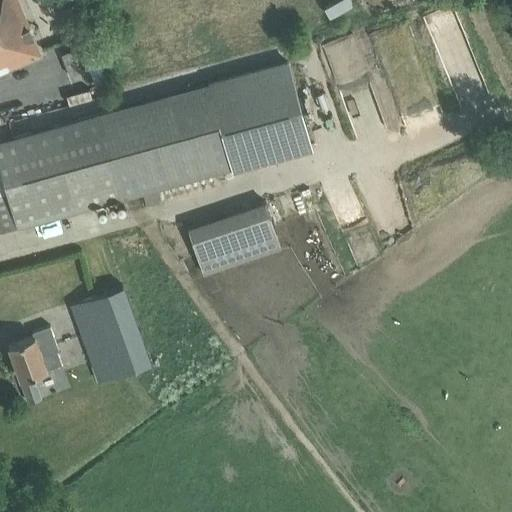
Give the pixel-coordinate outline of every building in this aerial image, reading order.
[(0,0),(0,71),(40,54),(17,0),(0,0)] [(77,0),(56,0),(72,37),(78,36),(101,93),(113,88),(90,30),(77,0)] [(345,7),(354,2),(353,0),(334,0),(326,5),(336,22),(349,14),(345,7)] [(457,10),(430,13),(432,35),(460,31),(457,10)] [(0,225),(1,231),(18,226),(123,197),(232,167),(233,170),(269,160),(312,148),(288,58),(246,69),(208,80),(209,83),(117,108),(0,140),(0,225)] [(69,99),(91,94),(87,80),(66,86),(69,99)] [(206,270),(287,251),(276,202),(195,221),(206,270)] [(69,305),(97,383),(151,363),(123,286),(69,305)] [(34,335),(8,344),(19,374),(21,379),(32,375),(39,372),(47,369),(47,368),(62,363),(57,349),(59,349),(50,325),(32,331),(34,335)] [(41,397),(36,378),(26,381),(31,400),(41,397)]
